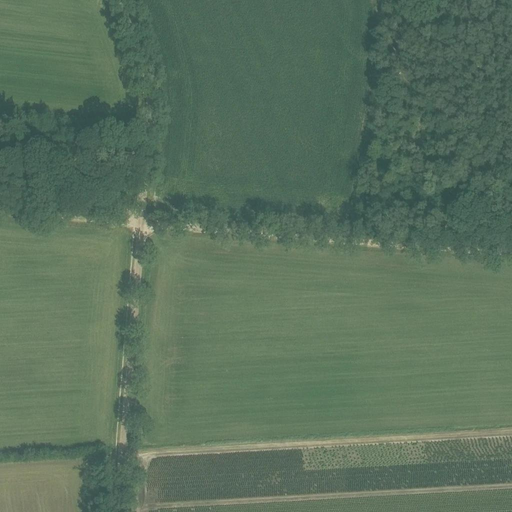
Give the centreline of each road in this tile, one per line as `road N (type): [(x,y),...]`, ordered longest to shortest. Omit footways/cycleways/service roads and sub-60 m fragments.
road 1 (track): [(511,253),(140,222)]
road 2 (track): [(119,511),(140,222)]
road 3 (track): [(140,222),(149,93),(119,0)]
road 4 (track): [(134,221),(0,211)]
